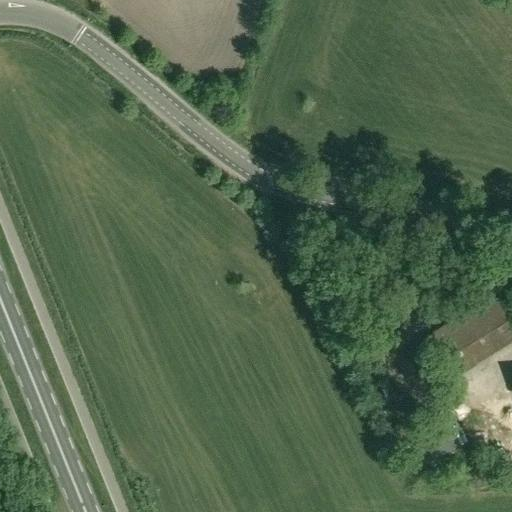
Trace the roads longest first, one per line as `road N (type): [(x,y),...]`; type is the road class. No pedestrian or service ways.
road 1 (unclassified): [(511,235),(294,194),(228,160),(82,38),(46,17),(0,16)]
road 2 (secondary): [(85,511),(0,300)]
